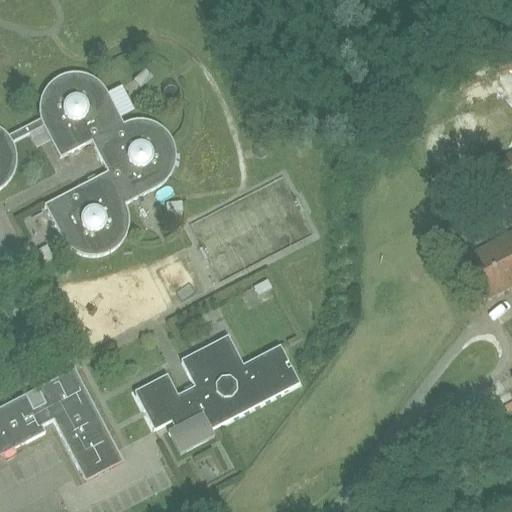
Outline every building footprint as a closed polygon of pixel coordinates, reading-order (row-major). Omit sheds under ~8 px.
[(0,191),(3,190),(5,187),(8,185),(10,183),(11,180),(13,177),(14,175),(15,172),(16,169),(16,166),(17,162),(17,159),(16,156),(16,153),(15,150),(14,147),(13,145),(43,129),(60,161),(91,144),(107,175),(45,207),(60,239),(62,242),(64,245),(66,247),(68,250),(71,252),(73,254),(76,255),(79,257),(82,258),(85,258),(88,259),(92,259),(95,259),(98,259),(101,258),(104,257),(107,256),(110,255),(113,253),(116,251),(118,249),(120,247),(122,244),(124,241),(126,238),(127,235),(128,232),(129,229),(129,226),(129,223),(129,219),(128,216),(128,213),(127,210),(125,207),(159,189),(161,187),(164,185),(166,183),(169,180),(170,178),(172,175),(173,172),(174,168),(175,165),(176,162),(176,159),(176,155),(175,152),(174,149),(173,145),(172,142),(172,141),(170,139),(168,136),(166,133),(163,131),(161,129),(158,127),(155,126),(152,125),(149,124),(146,123),(142,123),(139,122),(136,123),(133,123),(129,124),(126,125),(123,126),(108,96),(106,93),(104,90),(102,88),(100,85),(98,83),(95,81),(92,80),(89,78),(86,77),(83,77),(80,76),(77,76),(73,76),(70,76),(67,77),(64,78),(61,79),(57,80),(54,82),(52,84),(50,86),(47,89),(45,91),(44,94),(42,97),(41,100),(40,103),(40,106),(39,109),(39,112),(39,115),(40,119),(40,122),(8,138),(6,136),(4,134),(1,131),(0,130),(0,191)] [(511,152),(494,161),(511,195),(511,152)] [(169,206),(171,229),(186,228),(185,205),(169,206)] [(487,303),(511,289),(511,235),(465,260),(487,303)] [(175,298),(201,287),(190,260),(164,271),(175,298)] [(258,288),(261,298),(276,293),(273,283),(258,288)] [(134,395),(154,433),(170,424),(174,430),(167,434),(179,457),(214,439),(210,432),(299,386),(290,369),(287,371),(285,366),(288,364),(280,348),(242,368),(227,339),(180,363),(194,389),(177,398),(166,378),(134,395)] [(0,458),(45,435),(42,429),(53,423),(58,433),(85,485),(123,465),(117,453),(74,372),(36,392),(25,397),(0,410),(0,458)]
